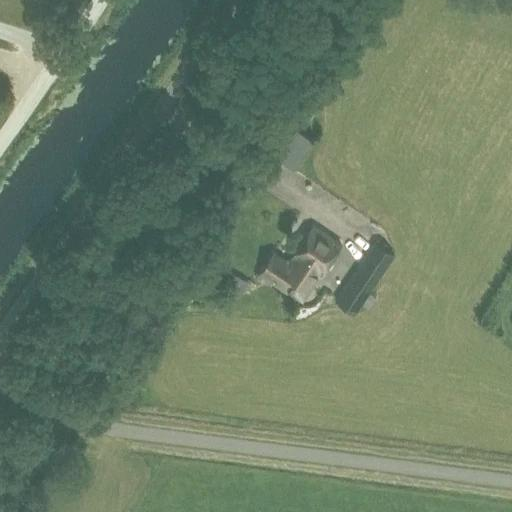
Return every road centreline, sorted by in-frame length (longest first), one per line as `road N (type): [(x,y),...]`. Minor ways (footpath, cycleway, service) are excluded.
road 1 (unclassified): [(511,481),(98,425),(0,376)]
road 2 (unclassified): [(0,339),(235,0)]
